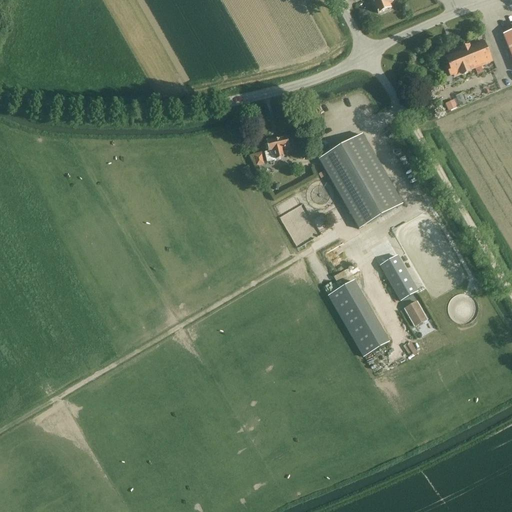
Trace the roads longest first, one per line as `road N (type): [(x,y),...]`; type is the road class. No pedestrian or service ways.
road 1 (unclassified): [(0,94),(95,114),(168,113),(288,88),(366,55)]
road 2 (track): [(511,289),(366,55)]
road 3 (unclassified): [(366,55),(495,0)]
